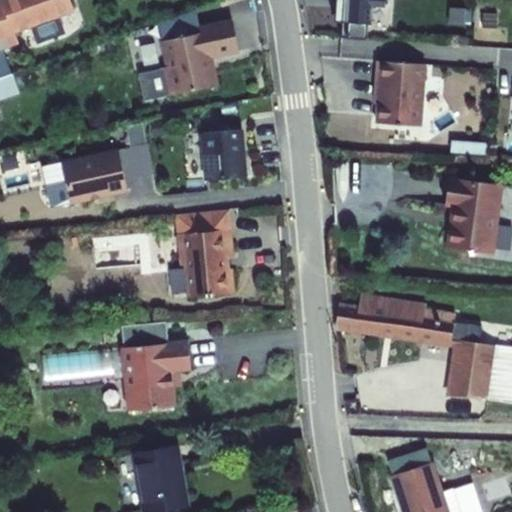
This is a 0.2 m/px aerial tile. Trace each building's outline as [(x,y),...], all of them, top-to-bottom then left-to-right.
[(80,4),(78,0),(8,0),(0,3),(0,46),(25,37),(21,25),(80,4)] [(388,0),(347,0),(346,35),(371,36),(372,21),(375,21),(376,2),(389,2),(388,0)] [(244,47),(237,17),(204,24),(205,29),(166,37),(172,63),(164,65),(170,93),(222,81),(218,63),(214,64),(212,54),(244,47)] [(430,59),(382,57),(382,75),(386,75),(384,119),(427,121),(430,59)] [(211,177),(251,173),(249,149),(247,149),(245,126),(207,129),(211,177)] [(131,185),(123,146),(65,158),(74,199),(117,190),(116,189),(131,185)] [(510,178),(457,172),(454,199),(463,200),(461,219),(459,219),(456,242),(502,248),(510,178)] [(228,255),(234,254),(231,225),(181,230),(185,262),(188,261),(191,294),(235,289),(232,265),(229,266),(228,255)] [(492,357),(496,335),(498,322),(440,313),(423,311),(424,303),(411,301),(412,296),(379,292),(376,303),(347,299),(344,322),(466,341),(458,390),(486,395),(492,357)] [(442,300),(412,296),(411,301),(424,303),(423,311),(440,313),(442,300)] [(496,335),(504,336),(506,323),(498,322),(496,335)] [(122,346),(134,408),(178,400),(174,380),(171,364),(181,362),(192,360),(187,333),(122,346)] [(496,335),(492,357),(501,358),(494,396),(511,399),(511,345),(503,344),(504,336),(496,335)] [(501,358),(492,357),(486,395),(494,396),(501,358)] [(171,364),(174,380),(184,378),(181,362),(171,364)] [(511,442),(487,442),(487,463),(511,463),(511,442)] [(144,451),(153,510),(194,503),(185,445),(144,451)] [(434,445),(395,457),(399,471),(439,460),(434,445)] [(454,511),(455,509),(439,460),(399,471),(411,511),(454,511)]
